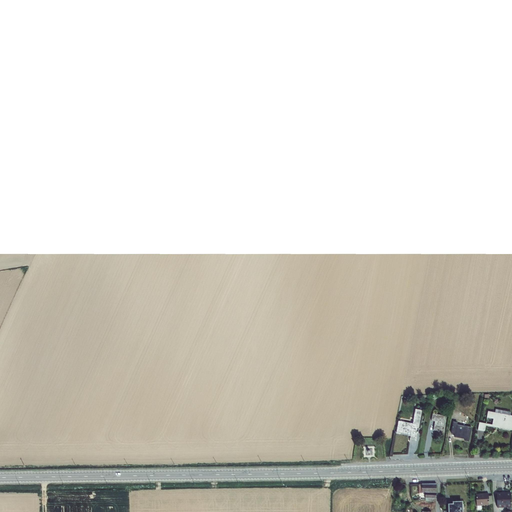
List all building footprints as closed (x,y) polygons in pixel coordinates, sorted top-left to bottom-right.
[(398,421),(396,434),(410,437),(410,440),(416,441),(422,411),(415,409),(412,424),(398,421)] [(479,423),(478,430),(485,432),(486,426),(511,431),(511,427),(511,416),(506,415),(506,412),(495,410),(495,413),(488,412),(487,418),(493,419),(492,425),(479,423)] [(433,414),(431,421),(435,422),(433,431),(443,432),(446,416),(433,414)] [(453,422),(451,434),(454,435),(454,437),(464,439),(464,441),(469,442),(471,427),(457,424),(457,423),(453,422)] [(422,485),(418,485),(418,493),(422,493),(425,493),(425,498),(426,498),(425,501),(428,501),(428,502),(434,502),(434,499),(436,499),(436,484),(422,485)] [(511,493),(497,493),(497,508),(508,508),(508,511),(504,511),(511,511),(511,508),(511,493)] [(488,494),(476,495),(477,506),(489,505),(489,504),(493,504),(492,496),(488,496),(488,494)] [(448,511),(444,511),(443,511),(462,511),(463,502),(453,502),(453,504),(448,504),(448,511)]
